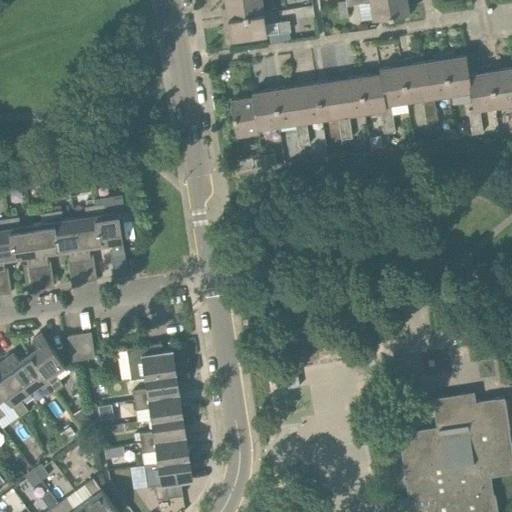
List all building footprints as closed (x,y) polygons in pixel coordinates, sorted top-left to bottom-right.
[(263,13),(260,0),(225,0),(226,7),(221,7),(223,19),(263,13)] [(345,0),(338,1),(340,17),(348,16),(345,0)] [(358,0),(359,3),(371,2),(373,19),(408,14),(406,0),(358,0)] [(232,41),(266,35),(263,13),(223,19),(224,30),(230,29),(232,41)] [(278,34),(290,32),(291,32),(289,21),(277,23),(278,34)] [(290,32),(278,34),(269,35),(270,43),(291,40),(290,32)] [(443,53),(450,96),(471,93),(468,74),(469,74),(466,55),(456,57),(455,52),(443,53)] [(423,62),(428,99),(423,100),(424,111),(436,109),(435,98),(450,96),(443,53),(432,55),(433,60),(423,62)] [(407,102),(423,100),(428,99),(423,62),(412,63),(411,58),(401,60),(407,102)] [(380,73),(385,105),(407,102),(401,60),(390,61),(391,66),(379,68),(380,73)] [(495,108),(511,106),(511,105),(511,75),(511,68),(501,69),(500,64),(489,66),(495,108)] [(469,124),(475,123),(482,122),(480,110),(495,108),(489,66),(478,67),(479,73),(469,74),(468,74),(471,93),(473,110),(467,111),(469,124)] [(365,113),(380,110),(386,109),(385,105),(380,73),(359,76),(365,113)] [(338,79),(343,115),(338,116),(339,128),(350,127),(349,115),(365,113),(359,76),(338,79)] [(322,119),(338,116),(343,115),(338,79),(317,83),(322,119)] [(295,86),(301,122),(295,123),(297,134),(307,133),(305,121),(322,119),(317,83),(295,86)] [(279,125),(295,123),(301,122),(295,86),(274,89),(279,125)] [(279,125),(274,89),(253,92),(254,97),(258,128),(279,125)] [(259,134),(258,128),(254,97),(231,101),(236,137),(259,134)] [(391,109),(386,109),(380,110),(382,122),(393,120),(391,109)] [(426,122),(438,121),(436,109),(424,111),(426,122)] [(384,134),(395,132),(393,120),(382,122),(384,134)] [(457,134),(469,132),(468,126),(461,122),(456,123),(457,134)] [(471,136),(477,135),(483,134),(482,122),(475,123),(469,124),(471,136)] [(341,140),(352,139),(350,127),(339,128),(341,140)] [(299,146),(309,145),(307,133),(297,134),(299,146)] [(263,166),(276,164),(274,153),(262,155),(263,166)] [(241,169),(254,167),(252,156),(239,158),(241,169)] [(105,204),(95,205),(101,245),(112,244),(114,251),(111,252),(114,277),(128,275),(118,211),(106,213),(105,204)] [(101,245),(95,205),(85,207),(86,215),(75,217),(84,282),(97,280),(93,255),(91,255),(89,247),(101,245)] [(19,217),(18,207),(8,209),(10,218),(19,217)] [(84,282),(75,217),(63,219),(62,210),(52,212),(57,252),(69,250),(70,258),(68,258),(72,284),(84,282)] [(57,252),(52,212),(42,213),(43,222),(32,224),(42,288),(54,286),(51,261),(47,262),(46,254),(57,252)] [(128,219),(132,219),(131,212),(127,212),(123,213),(124,220),(128,219)] [(42,288),(32,224),(21,225),(19,217),(10,218),(9,218),(15,258),(27,257),(28,265),(25,265),(29,290),(42,288)] [(15,258),(9,218),(0,219),(0,227),(0,229),(0,228),(0,294),(11,293),(7,268),(5,268),(3,260),(15,258)] [(91,332),(79,334),(83,359),(95,357),(91,332)] [(29,355),(55,391),(63,385),(55,373),(65,366),(42,333),(33,340),(39,348),(29,355)] [(83,359),(79,334),(68,336),(72,361),(83,359)] [(132,379),(146,377),(186,371),(184,361),(175,362),(173,349),(162,351),(160,343),(127,348),(132,379)] [(6,359),(30,391),(39,385),(47,396),(55,391),(29,355),(20,362),(14,354),(6,359)] [(0,367),(4,373),(0,375),(0,387),(6,397),(19,416),(28,410),(20,398),(30,391),(6,359),(0,363),(0,367)] [(186,371),(146,377),(147,387),(133,389),(134,399),(180,393),(178,381),(187,380),(186,371)] [(180,393),(134,399),(136,409),(151,407),(152,418),(192,413),(191,403),(181,404),(180,393)] [(466,403),(464,393),(433,398),(437,427),(399,433),(410,507),(399,508),(399,511),(496,511),(491,476),(511,472),(511,448),(504,397),(466,403)] [(112,404),(98,406),(100,419),(114,417),(112,404)] [(81,426),(91,419),(83,408),(73,415),(81,426)] [(192,413),(152,418),(154,430),(140,432),(141,442),(186,436),(184,424),(194,422),(192,413)] [(186,436),(141,442),(143,452),(157,450),(159,461),(199,456),(197,446),(188,447),(186,436)] [(91,446),(82,443),(80,448),(89,452),(91,446)] [(105,448),(107,458),(120,456),(119,445),(105,448)] [(199,456),(159,461),(160,473),(146,475),(148,486),(193,480),(191,467),(200,465),(199,456)] [(32,467),(25,457),(15,464),(22,474),(32,467)] [(40,463),(33,468),(41,480),(49,475),(40,463)] [(41,480),(33,468),(23,475),(32,487),(41,480)] [(83,502),(90,511),(118,511),(94,477),(84,484),(92,495),(83,502)] [(45,511),(63,511),(57,503),(49,492),(42,498),(50,509),(45,511)] [(57,503),(63,511),(90,511),(83,502),(73,509),(65,498),(57,503)]
